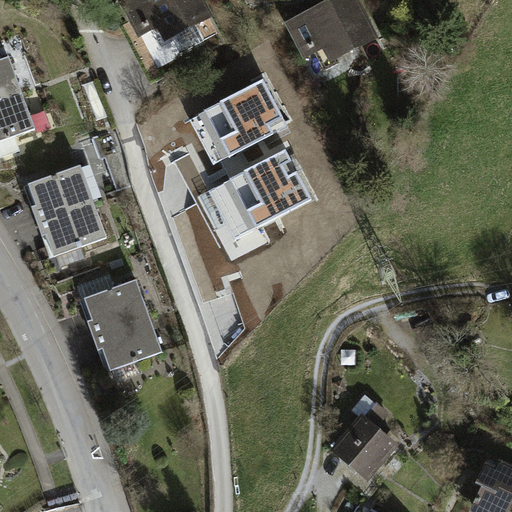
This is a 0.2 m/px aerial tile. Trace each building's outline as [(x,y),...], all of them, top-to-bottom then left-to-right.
[(205,0),(130,0),(152,49),(214,21),(205,0)] [(370,0),(320,0),(293,15),(322,69),(389,34),(370,0)] [(14,52),(0,56),(0,140),(37,130),(14,52)] [(258,96),(207,123),(221,149),(272,123),(258,96)] [(215,143),(168,164),(190,215),(237,194),(215,143)] [(82,165),(29,182),(52,253),(106,236),(82,165)] [(140,281),(84,297),(107,372),(162,356),(140,281)] [(403,439),(371,412),(341,449),(373,475),(403,439)] [(509,511),(511,506),(511,464),(496,456),(469,511),(509,511)]
